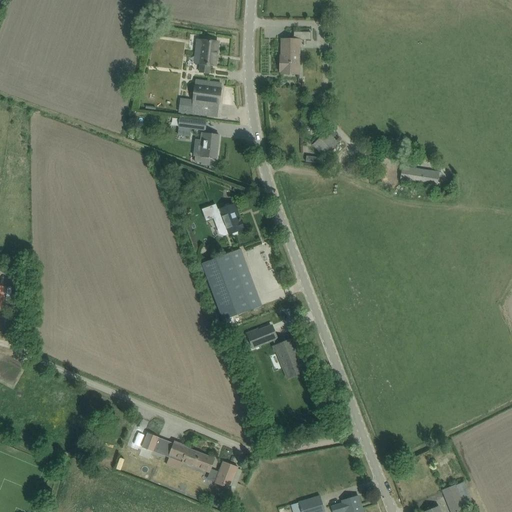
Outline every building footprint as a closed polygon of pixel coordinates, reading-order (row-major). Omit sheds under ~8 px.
[(300,40),(311,40),(311,32),(294,32),(294,40),(281,40),(281,50),(283,50),(283,56),(280,56),(280,72),(281,72),(281,74),(299,75),(300,40)] [(224,34),(223,41),(235,42),(235,34),(224,34)] [(210,66),(215,66),(218,42),(202,40),(202,41),(197,40),(195,63),(200,64),(201,64),(200,72),(209,74),(210,66)] [(193,102),(180,100),(179,113),(217,117),(222,85),(213,84),(213,82),(196,80),(193,102)] [(186,128),(206,131),(207,122),(187,119),(186,128)] [(324,156),(341,139),(330,128),(313,145),(324,156)] [(195,140),(193,156),(201,157),(206,158),(216,159),(219,136),(209,134),(202,133),(201,140),(195,140)] [(402,167),(400,181),(437,187),(439,173),(402,167)] [(225,208),(220,210),(224,222),(220,223),(217,229),(220,234),(224,236),(229,234),(229,235),(235,233),(244,229),(241,220),(240,220),(234,204),(225,208)] [(202,264),(196,266),(199,275),(205,273),(223,321),(252,310),(261,306),(240,249),(202,264)] [(258,330),(247,334),(252,349),(271,341),(273,340),(276,339),(277,338),(275,332),(274,332),(271,326),(258,331),(258,330)] [(276,339),(273,340),(275,346),(273,346),(276,352),(277,351),(286,375),(294,371),(296,375),(305,372),(301,362),(303,362),(294,341),(285,345),(284,342),(278,344),(276,339)] [(147,433),(142,448),(154,452),(159,438),(147,433)] [(174,443),(169,455),(183,460),(182,463),(195,468),(210,474),(217,477),(219,472),(211,469),(213,466),(215,460),(201,455),(202,453),(174,443)] [(217,477),(215,483),(230,488),(235,489),(237,483),(232,481),(234,478),(238,468),(223,462),(219,472),(217,477)] [(451,487),(442,491),(450,511),(458,511),(461,511),(465,510),(455,485),(451,487)] [(342,503),(336,505),(337,511),(362,511),(358,496),(342,501),(342,503)] [(320,497),(299,503),(301,511),(314,511),(324,509),(320,497)]
